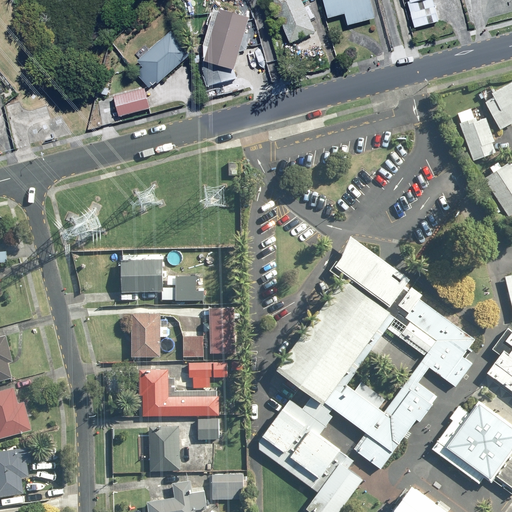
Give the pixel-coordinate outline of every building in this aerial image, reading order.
[(315,32),(301,0),(271,0),(290,43),(315,32)] [(374,18),(369,0),(324,0),(329,17),(343,13),(344,13),(347,25),(374,18)] [(440,21),(433,0),(411,0),(411,1),(408,2),(415,28),(440,21)] [(236,67),(250,20),(217,10),(204,55),(201,64),(208,87),(236,78),(233,66),(236,67)] [(142,67),(135,73),(149,89),(157,82),(158,83),(191,53),(171,31),(136,61),(142,67)] [(511,82),(496,92),(492,94),(494,98),(487,102),(486,103),(491,112),(501,130),(503,129),(511,124),(511,123),(511,82)] [(144,89),(114,96),(119,114),(149,106),(144,89)] [(460,124),(473,161),(476,160),(491,154),(496,153),(496,151),(492,143),(495,142),(494,141),(486,119),(478,122),(476,118),(475,119),(471,109),(458,113),(462,124),(460,124)] [(494,173),(484,179),(509,217),(510,216),(511,214),(511,166),(510,163),(509,163),(502,168),(498,163),(490,168),(494,173)] [(355,241),(336,267),(389,307),(409,280),(355,241)] [(162,261),(122,260),(121,290),(161,292),(162,261)] [(163,288),(163,301),(205,301),(205,291),(197,291),(197,276),(176,276),(176,288),(163,288)] [(342,281),(276,370),(323,404),(389,314),(342,281)] [(476,341),(420,300),(406,319),(436,341),(421,361),(456,387),(472,364),(464,358),(476,341)] [(235,308),(210,308),(210,353),(236,353),(235,308)] [(167,337),(168,322),(161,321),(161,315),(133,314),(131,356),(160,357),(161,337),(167,337)] [(511,332),(505,341),(509,344),(487,374),(511,392),(511,332)] [(0,382),(12,379),(8,363),(13,362),(6,335),(0,336),(0,382)] [(204,337),(183,336),(182,357),(203,358),(204,337)] [(189,363),(189,377),(195,377),(195,388),(210,388),(210,377),(228,377),(228,362),(189,363)] [(169,369),(141,369),(141,416),(220,416),(220,397),(169,397),(169,369)] [(383,470),(437,397),(410,377),(390,404),(361,383),(356,390),(344,382),(327,405),(365,433),(353,448),(383,470)] [(18,404),(14,387),(0,390),(0,438),(32,430),(24,402),(18,404)] [(314,483),(299,503),(310,511),(338,511),(363,481),(348,469),(353,463),(318,435),(333,415),(312,399),(304,410),(290,399),(258,441),(314,483)] [(453,420),(432,449),(479,483),(483,477),(492,483),(496,478),(497,476),(511,486),(511,425),(480,402),(471,414),(459,406),(450,418),(453,420)] [(219,417),(198,417),(199,440),(220,440),(219,417)] [(180,426),(149,426),(149,471),(179,471),(180,426)] [(22,478),(29,477),(27,463),(31,463),(29,448),(0,451),(0,497),(24,494),(22,478)] [(244,474),(213,474),(213,500),(244,500),(244,474)] [(196,511),(196,510),(208,508),(205,492),(192,494),(190,482),(172,485),(174,497),(147,502),(148,511),(196,511)] [(448,511),(413,486),(396,510),(399,511),(448,511)]
